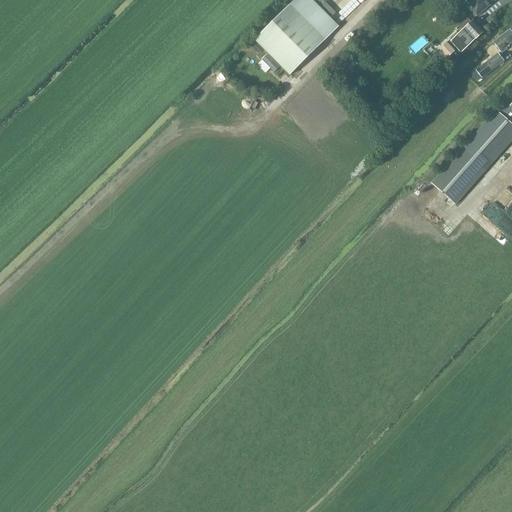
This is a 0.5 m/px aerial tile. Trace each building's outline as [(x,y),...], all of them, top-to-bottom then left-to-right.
[(293,0),(253,41),(262,50),(267,55),(280,68),(289,77),(339,27),(312,0),(293,0)] [(349,0),(357,9),(365,2),(363,0),(349,0)] [(480,14),(496,0),(460,0),(463,3),(471,12),(472,11),(478,17),(481,15),(480,14)] [(461,53),(485,31),(474,19),(450,41),(461,53)] [(509,46),(511,42),(511,34),(509,30),(493,42),(502,54),(509,47),(509,46)] [(426,52),(433,48),(431,42),(423,46),(426,52)] [(439,49),(447,58),(455,51),(446,42),(439,49)] [(485,63),(487,66),(491,72),(504,62),(498,53),(485,63)] [(262,60),(262,61),(270,69),(274,73),(280,68),(267,55),(262,60)] [(315,100),(320,109),(328,104),(323,95),(315,100)] [(496,111),(462,150),(431,184),(456,206),(511,140),(511,103),(502,115),(496,111)] [(498,232),(493,237),(502,245),(506,240),(498,232)]
